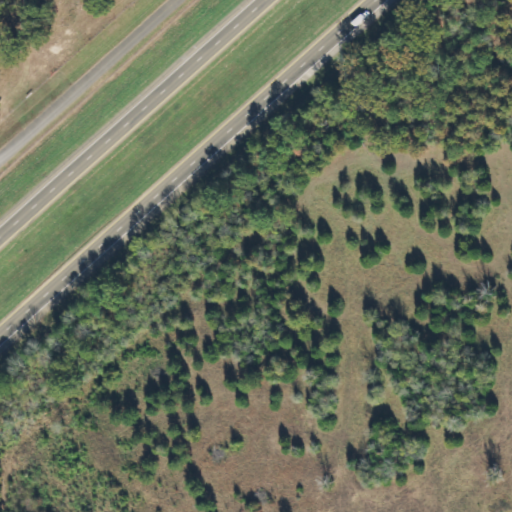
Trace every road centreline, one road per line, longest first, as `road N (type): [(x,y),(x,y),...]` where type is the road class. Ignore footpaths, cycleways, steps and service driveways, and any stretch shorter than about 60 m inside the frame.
road 1 (motorway): [(0,343),(382,0)]
road 2 (motorway): [(272,0),(0,243)]
road 3 (residential): [(0,160),(179,0)]
